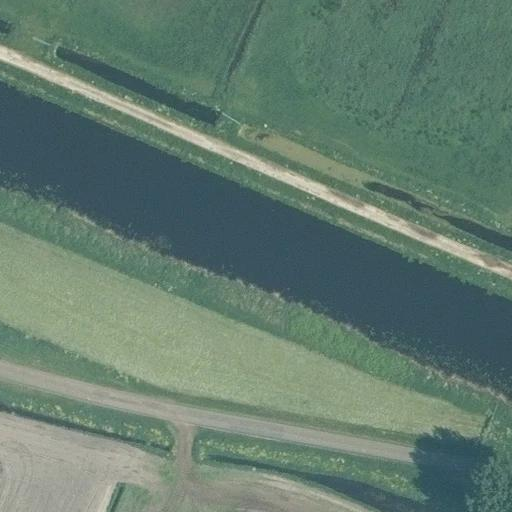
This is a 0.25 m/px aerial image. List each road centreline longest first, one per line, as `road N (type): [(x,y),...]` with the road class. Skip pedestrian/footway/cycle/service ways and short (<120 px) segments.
road 1 (track): [(0,53),(511,272)]
road 2 (unclassified): [(511,475),(84,402),(0,379)]
